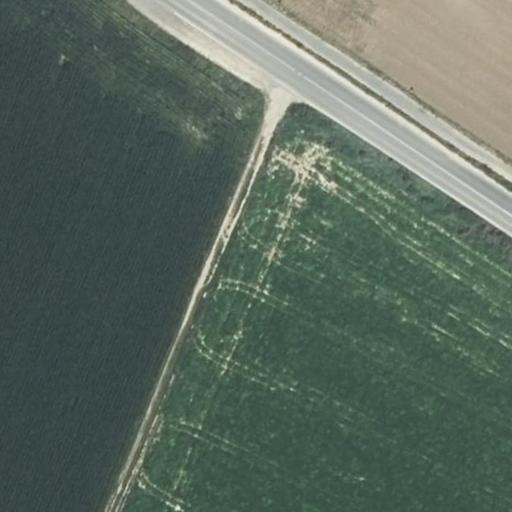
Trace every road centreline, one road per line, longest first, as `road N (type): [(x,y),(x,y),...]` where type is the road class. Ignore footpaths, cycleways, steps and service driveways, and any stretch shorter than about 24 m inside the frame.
road 1 (track): [(295,67),(112,511)]
road 2 (secondary): [(196,0),(511,211)]
